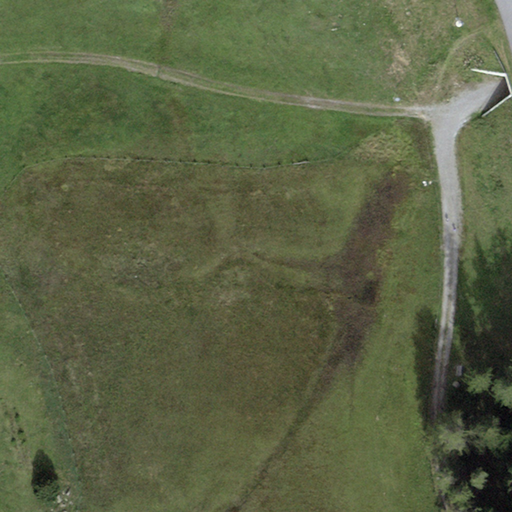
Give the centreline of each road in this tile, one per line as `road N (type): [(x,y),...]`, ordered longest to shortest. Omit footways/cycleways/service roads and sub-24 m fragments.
road 1 (track): [(477,98),(330,103),(60,56),(0,66)]
road 2 (track): [(511,87),(477,98),(452,199),(447,387),(469,511)]
